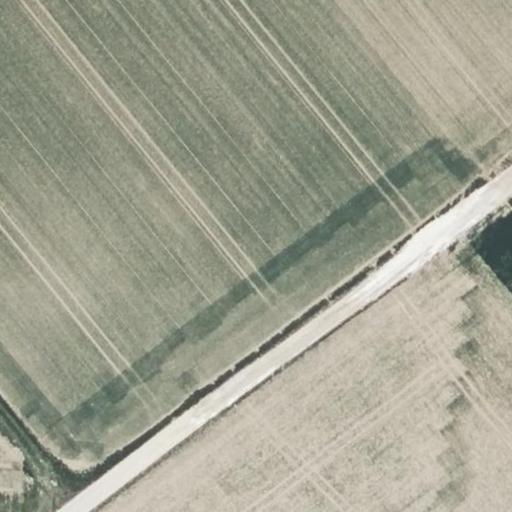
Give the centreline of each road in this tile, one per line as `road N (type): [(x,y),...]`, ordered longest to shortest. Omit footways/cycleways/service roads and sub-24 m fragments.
road 1 (track): [(511,177),(77,511)]
road 2 (track): [(0,413),(78,511)]
